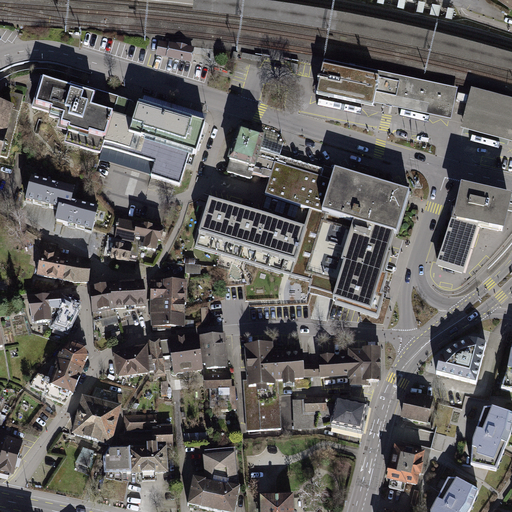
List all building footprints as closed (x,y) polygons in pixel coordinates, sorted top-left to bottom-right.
[(192,0),(192,6),(232,11),(271,16),(301,21),(329,26),(348,29),(371,34),(402,40),(434,47),(455,52),(476,57),(508,65),(511,65),(511,50),(472,40),(437,31),(413,25),(389,19),(376,17),(346,11),(314,5),(278,0),(192,0)] [(424,1),(419,0),(417,0),(416,10),(422,11),(424,1)] [(441,4),(431,2),(429,13),(438,14),(441,4)] [(454,8),(447,7),(445,17),(452,18),(454,8)] [(193,48),(160,41),(157,55),(191,61),(193,48)] [(262,57),(243,54),(242,59),(261,62),(262,57)] [(343,67),(361,71),(360,75),(379,79),(374,104),(451,120),(458,89),(324,61),(323,67),(342,71),(343,67)] [(374,104),(379,79),(360,75),(361,71),(343,67),(342,71),(323,67),(320,78),(317,78),(317,81),(320,82),(317,92),(317,96),(373,108),(374,104)] [(104,149),(118,100),(72,86),(71,89),(42,81),(33,108),(51,114),(50,117),(60,120),(57,128),(67,131),(64,144),(102,155),(104,149)] [(0,92),(0,158),(0,157),(8,159),(24,96),(3,90),(0,92)] [(511,102),(472,92),(461,132),(511,145),(511,102)] [(162,114),(118,100),(104,149),(156,165),(152,178),(180,187),(189,155),(195,157),(204,127),(162,114)] [(238,129),(225,172),(252,181),(254,175),(270,180),(274,164),(276,159),(259,154),(264,137),(238,129)] [(333,182),(274,164),(265,197),(311,211),(394,237),(398,238),(410,196),(335,174),(333,182)] [(73,189),(31,178),(26,200),(59,208),(56,221),(91,230),(96,209),(69,202),(73,189)] [(507,207),(509,202),(457,189),(450,216),(479,224),(502,229),(507,207)] [(209,204),(195,248),(291,277),(305,233),(209,204)] [(394,237),(311,211),(305,233),(291,277),(312,283),(310,290),(335,297),(332,305),(378,320),(384,299),(381,298),(387,278),(383,276),(394,237)] [(464,273),(479,224),(450,216),(435,264),(464,273)] [(118,220),(115,237),(140,243),(139,247),(156,251),(161,229),(118,220)] [(139,247),(140,243),(115,237),(109,236),(105,257),(136,263),(139,247)] [(56,248),(44,245),(38,274),(76,282),(88,281),(92,262),(54,255),(56,248)] [(199,266),(184,265),(184,275),(199,275),(199,266)] [(143,282),(108,284),(91,289),(94,327),(117,322),(113,308),(145,306),(143,282)] [(187,327),(185,282),(150,283),(152,330),(187,327)] [(54,322),(64,298),(60,296),(29,300),(32,317),(36,316),(37,323),(54,322)] [(80,306),(64,298),(54,322),(51,328),(68,335),(80,306)] [(118,331),(110,333),(111,339),(119,337),(118,331)] [(511,332),(511,333),(499,392),(511,394),(511,332)] [(224,337),(199,339),(203,373),(227,371),(224,337)] [(179,341),(167,342),(171,377),(200,374),(197,339),(179,341)] [(437,361),(433,372),(474,382),(484,342),(473,340),(460,343),(447,349),(437,361)] [(245,389),(248,433),(281,431),(278,381),(280,381),(281,387),(293,386),(293,379),(304,377),(304,366),(303,354),(269,356),(268,341),(242,343),(245,389)] [(165,343),(150,345),(154,373),(155,380),(170,378),(165,343)] [(89,355),(61,345),(45,389),(72,399),(89,355)] [(110,359),(114,379),(154,373),(150,345),(134,350),(110,359)] [(346,348),(346,355),(347,376),(348,387),(359,387),(369,386),(369,381),(379,380),(377,346),(346,348)] [(319,378),(347,376),(346,355),(318,356),(318,365),(304,366),(304,377),(319,376),(319,378)] [(229,376),(203,377),(203,393),(230,392),(229,376)] [(91,400),(81,398),(71,436),(111,446),(120,408),(115,406),(115,395),(95,389),(91,400)] [(434,401),(408,395),(401,420),(428,426),(434,404),(434,401)] [(294,400),(293,431),(322,430),(324,415),(329,415),(327,427),(360,434),(366,405),(331,398),(331,400),(294,400)] [(511,415),(483,406),(468,446),(468,466),(493,471),(507,440),(511,420),(511,415)] [(129,476),(167,474),(165,451),(173,452),(173,427),(156,427),(155,418),(124,418),(124,435),(119,435),(117,439),(118,446),(142,446),(142,449),(129,449),(129,476)] [(0,430),(0,474),(14,478),(22,445),(6,441),(8,433),(0,430)] [(425,454),(392,446),(383,481),(416,489),(425,454)] [(88,470),(96,451),(85,447),(78,466),(88,470)] [(105,474),(99,500),(124,506),(128,487),(129,476),(129,449),(107,450),(101,459),(101,473),(105,474)] [(201,456),(202,480),(191,477),(185,510),(198,511),(236,511),(241,494),(238,453),(201,456)] [(472,511),(480,494),(452,478),(431,511),(430,511),(472,511)] [(294,511),(293,496),(257,498),(257,511),(294,511)]
